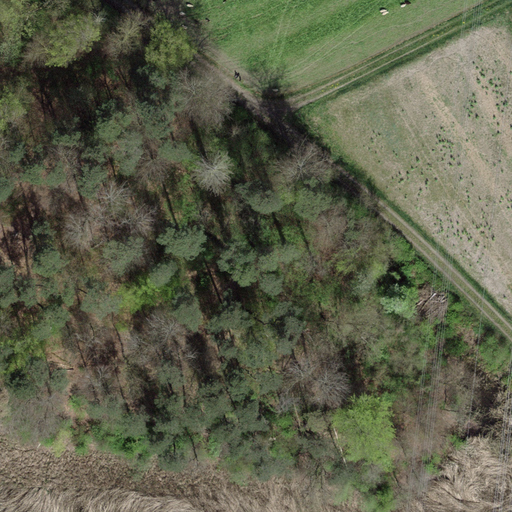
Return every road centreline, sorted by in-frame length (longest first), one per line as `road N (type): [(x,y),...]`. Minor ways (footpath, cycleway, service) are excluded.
road 1 (track): [(511,336),(432,255),(269,115),(119,0)]
road 2 (track): [(500,0),(269,115)]
